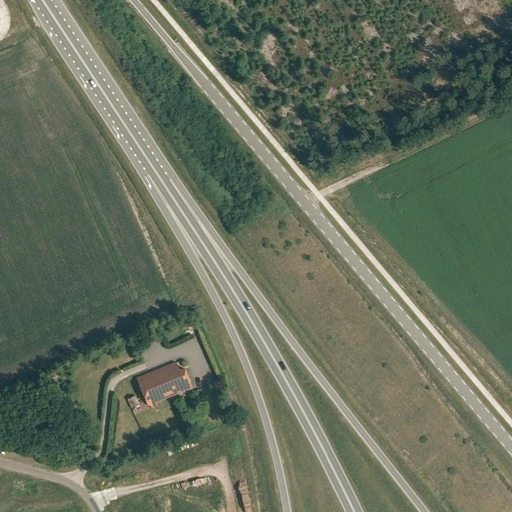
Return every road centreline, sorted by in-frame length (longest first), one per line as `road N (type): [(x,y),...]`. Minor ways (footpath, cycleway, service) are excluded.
road 1 (tertiary): [(133,0),(511,448)]
road 2 (trunk): [(425,511),(158,178)]
road 3 (trunk): [(158,178),(256,323),(354,511)]
road 4 (trunk): [(158,178),(255,391),(286,511)]
road 5 (trunk): [(41,0),(158,178)]
